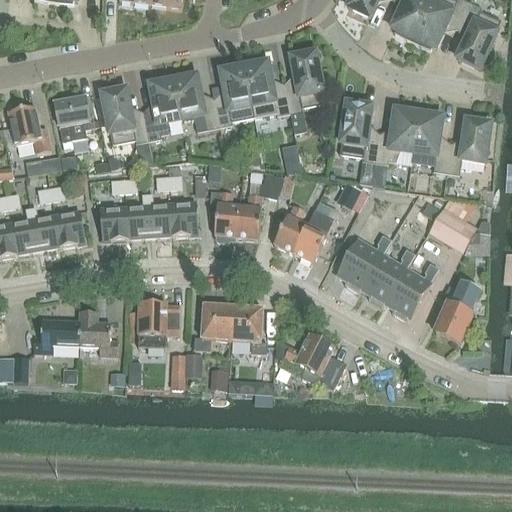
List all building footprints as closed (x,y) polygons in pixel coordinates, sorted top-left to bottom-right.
[(54,0),(53,7),(59,8),(73,8),(74,5),(78,6),(78,0),(54,0)] [(120,0),(120,5),(151,9),(151,0),(120,0)] [(151,0),(151,9),(182,13),(183,0),(151,0)] [(384,0),(393,4),(394,0),(345,0),(345,2),(346,6),(350,8),(348,12),(371,22),(381,0),(384,0)] [(407,44),(412,47),(431,6),(419,0),(394,0),(393,4),(404,9),(393,32),(396,34),(395,37),(407,44)] [(447,29),(458,34),(471,7),(459,2),(458,5),(446,0),(434,0),(431,6),(412,47),(418,49),(431,54),(432,51),(436,53),(447,29)] [(471,7),(458,34),(469,39),(458,63),(480,73),(497,37),(502,26),(481,16),(482,13),(471,7)] [(297,87),(285,90),(290,119),(296,118),(303,116),(302,113),(325,109),(323,97),(324,97),(316,57),(292,62),(297,87)] [(250,65),(244,67),(253,122),(277,117),(277,121),(290,119),(285,90),(273,92),(268,67),(264,67),(263,64),(250,65)] [(226,101),(214,103),(219,131),(232,129),(231,125),(253,122),(244,67),(238,68),(225,72),(225,75),(221,76),(226,101)] [(173,80),(181,126),(195,123),(197,135),(219,131),(214,103),(202,106),(197,80),(193,81),(193,78),(179,79),(173,80)] [(181,126),(173,80),(167,81),(154,85),(155,89),(150,89),(155,115),(144,117),(149,147),(162,145),(161,141),(169,139),(169,128),(181,126)] [(149,147),(144,117),(132,120),(127,94),(103,99),(110,138),(111,138),(113,150),(136,146),(136,149),(149,147)] [(86,102),(55,108),(60,132),(64,154),(74,153),(72,146),(85,143),(84,135),(91,134),(91,131),(99,129),(96,113),(88,115),(86,102)] [(363,166),(376,168),(380,139),(368,137),(372,111),(347,108),(341,148),(342,148),(341,160),(363,163),(363,166)] [(35,112),(9,117),(16,151),(35,147),(37,158),(51,155),(47,133),(40,134),(35,112)] [(404,157),(413,158),(420,114),(414,113),(400,112),(400,115),(396,115),(392,140),(380,139),(376,168),(388,170),(389,167),(396,168),(404,157)] [(420,114),(413,158),(412,167),(435,171),(434,177),(447,179),(451,149),(439,147),(443,122),(439,121),(439,118),(426,114),(420,114)] [(296,118),(290,119),(294,139),(300,138),(296,118)] [(451,149),(447,179),(459,180),(462,165),(485,169),(491,129),(487,128),(488,124),(485,120),(475,119),(472,122),(471,126),(467,125),(463,151),(451,149)] [(62,176),(59,162),(39,166),(41,179),(62,176)] [(77,162),(78,177),(108,176),(107,165),(91,166),(91,162),(77,162)] [(62,165),(64,175),(77,173),(76,163),(62,165)] [(279,200),(283,182),(265,178),(263,188),(250,187),(249,199),(252,200),(262,201),(268,202),(278,204),(279,200)] [(286,180),(285,179),(284,182),(283,182),(279,200),(289,203),(295,182),(286,180)] [(169,182),(170,194),(182,193),(181,181),(169,182)] [(170,194),(169,182),(158,183),(158,195),(170,194)] [(195,182),(195,202),(206,202),(205,182),(195,182)] [(125,185),(126,197),(137,196),(136,184),(125,185)] [(113,198),(126,197),(125,185),(112,186),(113,198)] [(341,208),(351,213),(361,195),(351,190),(341,208)] [(50,194),(52,205),(65,203),(63,192),(50,194)] [(41,207),(52,205),(50,194),(39,196),(41,207)] [(212,196),(210,208),(218,209),(215,241),(217,241),(217,245),(218,247),(228,248),(231,246),(231,242),(237,243),(240,211),(232,210),(233,198),(220,197),(212,196)] [(7,201),(9,213),(20,211),(18,199),(7,201)] [(240,211),(237,243),(259,245),(262,213),(261,213),(262,201),(252,200),(249,199),(248,212),(240,211)] [(144,211),(127,212),(129,243),(151,242),(148,200),(144,201),(144,211)] [(152,200),(148,200),(151,242),(173,240),(171,209),(153,210),(152,200)] [(0,214),(9,213),(7,201),(0,202),(0,214)] [(436,225),(443,213),(431,205),(423,218),(436,225)] [(171,209),(173,240),(173,241),(199,240),(197,207),(171,209)] [(274,249),(294,259),(308,230),(300,226),(306,215),(294,210),(289,221),(288,220),(274,249)] [(129,243),(127,212),(101,214),(103,246),(129,245),(129,243)] [(467,227),(443,213),(436,225),(429,237),(453,251),(467,227)] [(29,225),(11,228),(17,259),(39,255),(32,214),(27,215),(29,225)] [(36,214),(32,214),(39,255),(60,251),(55,220),(38,223),(36,214)] [(315,215),(308,230),(294,259),(314,268),(328,239),(327,239),(334,224),(315,215)] [(55,220),(60,251),(60,253),(86,248),(81,216),(55,220)] [(482,226),(466,259),(489,259),(489,226),(482,226)] [(17,259),(11,228),(0,229),(0,263),(17,260),(17,259)] [(361,294),(362,295),(383,259),(392,245),(383,240),(377,250),(379,251),(376,255),(359,245),(337,280),(348,286),(346,289),(346,288),(345,289),(360,298),(360,297),(361,294)] [(385,308),(385,309),(407,273),(415,259),(407,254),(401,264),(403,265),(400,269),(383,259),(362,295),(371,301),(370,303),(369,303),(369,304),(383,312),(384,311),(383,311),(385,308)] [(407,273),(385,309),(395,315),(394,317),(393,317),(392,318),(407,327),(408,326),(407,325),(408,323),(410,324),(431,288),(439,274),(430,269),(425,278),(426,279),(424,283),(407,273)] [(449,309),(436,338),(460,348),(473,319),(470,318),(480,296),(461,288),(452,310),(449,309)] [(167,308),(140,308),(139,352),(167,352),(167,340),(179,341),(180,310),(167,309),(167,308)] [(211,344),(231,346),(234,312),(204,310),(202,344),(196,343),(195,355),(211,356),(211,344)] [(234,312),(231,346),(252,347),(251,359),(267,360),(268,347),(261,347),(263,314),(234,312)] [(81,327),(80,352),(101,352),(100,360),(118,361),(119,346),(111,345),(112,329),(98,328),(98,318),(81,317),(80,327),(81,327)] [(35,342),(34,358),(52,358),(53,351),(80,352),(81,327),(80,327),(43,326),(42,342),(35,342)] [(335,352),(310,339),(301,358),(289,352),(285,362),(296,367),(296,368),(305,373),(302,379),(302,383),(314,389),(317,387),(333,395),(346,369),(330,361),(335,352)] [(174,360),(173,380),(184,381),(185,360),(174,360)] [(187,360),(186,382),(201,382),(202,361),(187,360)] [(13,387),(27,388),(29,363),(15,362),(13,387)] [(230,384),(229,397),(237,397),(237,384),(230,384)] [(256,386),(255,398),(273,399),(274,387),(256,386)]
